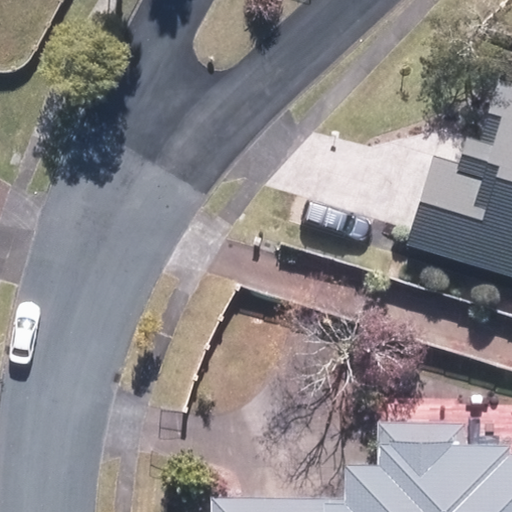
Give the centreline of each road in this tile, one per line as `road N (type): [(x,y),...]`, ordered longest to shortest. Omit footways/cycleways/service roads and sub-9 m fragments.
road 1 (residential): [(42,511),(53,396),(73,307),(132,175)]
road 2 (residential): [(364,0),(132,175)]
road 3 (residential): [(132,175),(177,0)]
